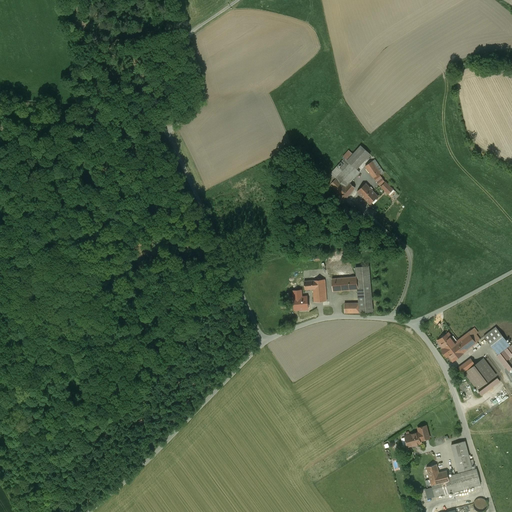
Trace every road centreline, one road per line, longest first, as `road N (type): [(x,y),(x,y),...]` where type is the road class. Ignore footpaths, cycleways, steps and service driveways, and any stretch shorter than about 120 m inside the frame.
road 1 (unclassified): [(0,110),(167,133),(265,340)]
road 2 (unclassified): [(265,340),(324,318),(414,324),(511,271)]
road 3 (unclassified): [(265,340),(88,511)]
